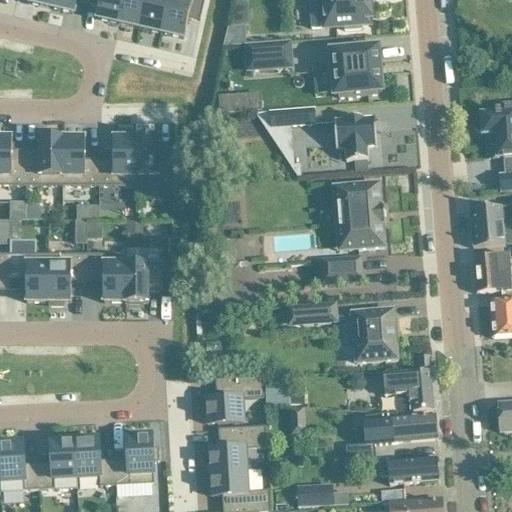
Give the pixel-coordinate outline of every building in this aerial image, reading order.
[(28,0),(28,6),(51,11),(53,0),(28,0)] [(53,0),(51,11),(74,16),(77,5),(88,7),(90,0),(53,0)] [(90,0),(88,7),(100,10),(98,22),(119,27),(125,0),(90,0)] [(125,0),(119,27),(141,32),(147,0),(125,0)] [(163,0),(147,0),(141,32),(161,37),(170,1),(163,0)] [(170,1),(161,37),(184,42),(188,21),(200,23),(205,0),(192,0),(191,6),(170,1)] [(372,22),(371,2),(367,3),(367,0),(292,0),(293,0),(298,0),(309,0),(312,31),(344,29),(344,34),(362,32),(361,28),(369,27),(369,22),(372,22)] [(229,30),(224,50),(246,48),(244,29),(230,30),(229,30)] [(246,48),(248,74),(292,71),(290,45),(246,48)] [(382,95),(379,50),(331,54),(334,99),(340,98),(340,101),(377,98),(377,95),(382,95)] [(229,100),(218,101),(219,117),(231,116),(229,100)] [(269,131),(316,128),(314,112),(268,116),(269,131)] [(487,138),(488,153),(492,152),(493,162),(503,161),(504,163),(511,162),(511,116),(502,117),(500,117),(500,115),(495,115),(496,117),(482,118),(482,120),(477,121),(474,125),(474,129),(475,133),(479,136),(483,137),(483,138),(487,138)] [(344,123),(334,124),(336,152),(346,152),(347,164),(355,164),(356,177),(369,176),(367,150),(377,149),(375,121),(363,122),(363,120),(346,121),(346,123),(344,123)] [(12,142),(0,141),(0,189),(26,190),(26,163),(25,163),(12,163),(12,142)] [(40,153),(25,153),(25,163),(26,163),(26,190),(63,190),(63,142),(64,142),(64,141),(40,141),(40,153)] [(159,141),(135,141),(135,142),(136,142),(136,190),(173,190),(173,163),(159,163),(159,141)] [(64,142),(63,142),(63,190),(99,190),(99,163),(85,163),(85,142),(64,142)] [(113,163),(99,163),(99,190),(136,190),(136,142),(135,142),(113,142),(113,163)] [(511,178),(501,179),(502,195),(503,195),(503,197),(511,196),(511,178)] [(335,190),(334,191),(334,192),(335,209),(337,231),(339,253),(339,254),(341,254),(349,254),(384,251),(383,227),(385,227),(384,210),(381,210),(379,187),(343,190),(335,190)] [(505,249),(505,248),(511,247),(511,209),(501,211),(501,210),(470,213),(473,252),(505,249)] [(142,224),(126,224),(126,236),(142,236),(142,224)] [(10,258),(0,257),(0,294),(10,295),(10,258)] [(127,257),(87,258),(87,284),(103,284),(103,305),(125,305),(125,307),(126,307),(126,267),(127,267),(127,257)] [(49,258),(10,258),(10,295),(26,295),(26,305),(49,305),(49,258)] [(87,258),(49,258),(49,305),(51,305),(51,309),(63,309),(63,305),(71,305),(71,284),(87,284),(87,258)] [(511,289),(509,259),(474,261),(477,297),(502,295),(502,297),(511,296),(511,289)] [(361,261),(335,263),(337,287),(363,284),(361,261)] [(127,267),(126,267),(126,307),(149,307),(149,294),(162,294),(162,267),(159,267),(127,267)] [(365,281),(388,280),(388,271),(365,271),(365,281)] [(511,297),(502,297),(502,305),(490,306),(493,342),(511,340),(511,297)] [(336,307),(301,310),(287,311),(288,330),(302,329),(338,326),(336,307)] [(393,314),(352,317),(357,366),(397,363),(393,314)] [(234,338),(278,338),(277,324),(234,325),(234,338)] [(431,371),(430,359),(418,360),(419,372),(431,371)] [(411,377),(384,379),(386,399),(395,398),(397,416),(434,413),(431,375),(411,377)] [(288,379),(265,380),(266,410),(288,409),(288,408),(288,399),(288,379)] [(217,403),(206,403),(207,427),(244,425),(242,403),(264,402),(263,380),(215,383),(217,403)] [(294,391),(294,407),(315,407),(315,391),(294,391)] [(511,406),(497,407),(499,436),(511,434),(511,406)] [(435,420),(358,426),(360,448),(437,442),(435,420)] [(220,453),(209,453),(210,476),(255,474),(253,450),(267,450),(266,430),(218,433),(220,453)] [(128,462),(114,463),(115,489),(117,489),(152,487),(154,487),(153,466),(160,465),(159,451),(152,452),(151,440),(127,441),(128,462)] [(98,443),(75,444),(77,482),(99,481),(100,490),(115,489),(114,463),(100,464),(98,443)] [(52,467),(38,468),(40,494),(78,491),(77,482),(75,444),(51,445),(52,467)] [(23,447),(0,448),(0,465),(1,486),(1,496),(40,494),(38,468),(24,468),(23,447)] [(375,447),(347,449),(347,462),(375,462),(375,447)] [(440,484),(438,462),(388,466),(390,488),(440,484)] [(255,474),(210,476),(212,500),(222,499),(223,511),(271,511),(270,496),(256,497),(255,474)] [(334,488),(297,490),(298,511),(334,510),(334,488)] [(384,508),(405,507),(404,494),(383,495),(384,508)]
